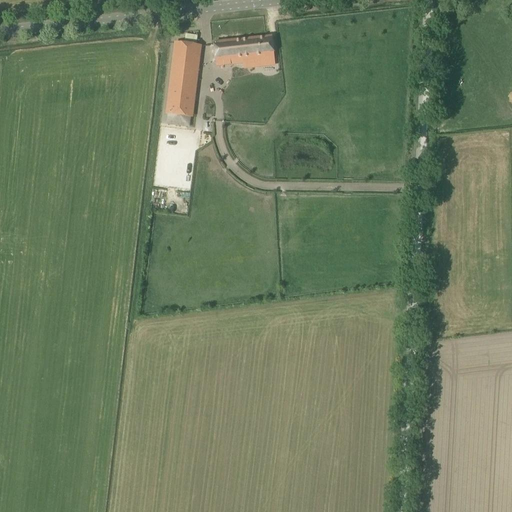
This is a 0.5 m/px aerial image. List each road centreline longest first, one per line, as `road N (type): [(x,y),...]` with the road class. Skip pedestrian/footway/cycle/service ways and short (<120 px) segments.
road 1 (track): [(429,0),(402,511)]
road 2 (unclassified): [(290,0),(0,31)]
